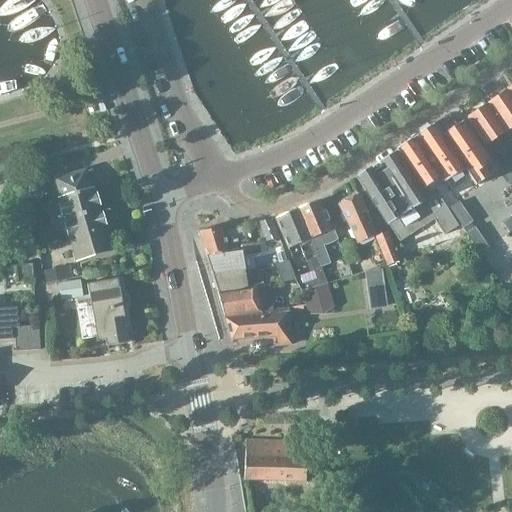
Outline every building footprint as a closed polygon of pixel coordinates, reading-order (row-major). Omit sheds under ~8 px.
[(511,100),(507,92),(487,106),(504,133),(511,144),(511,100)] [(504,133),(487,106),(467,120),(504,174),(503,174),(511,187),(511,165),(495,140),(504,133)] [(395,155),(410,177),(410,176),(421,192),(441,178),(444,183),(445,182),(448,187),(453,190),(467,181),(465,174),(463,170),(464,170),(476,186),(490,177),(484,168),(491,164),(462,122),(442,136),(434,125),(394,153),(395,155)] [(426,213),(428,207),(438,222),(451,214),(435,190),(424,198),(410,177),(395,155),(394,155),(392,157),(383,163),(382,162),(380,164),(380,165),(377,165),(373,168),(371,171),(371,170),(368,172),(369,172),(359,178),(357,179),(387,227),(410,211),(413,217),(418,218),(426,213)] [(78,262),(109,253),(103,232),(106,231),(94,190),(91,191),(85,171),(54,180),(60,200),(57,201),(70,242),(72,241),(78,262)] [(375,236),(359,194),(338,205),(357,244),(375,236)] [(310,241),(320,267),(328,265),(329,264),(322,246),(325,246),(329,245),(333,243),(336,241),(320,201),(297,210),(310,241)] [(473,223),(459,203),(449,210),(462,230),(473,223)] [(322,271),(320,267),(310,241),(297,210),(275,220),(288,250),(299,245),(306,262),(310,261),(315,273),(322,271)] [(509,233),(511,231),(511,216),(502,223),(509,233)] [(279,240),(271,221),(258,223),(266,242),(279,240)] [(247,242),(244,226),(198,232),(206,258),(228,255),(226,245),(239,243),(247,242)] [(478,255),(488,248),(475,228),(464,235),(478,255)] [(374,237),(383,258),(387,267),(399,262),(387,232),(374,237)] [(228,255),(206,258),(212,276),(244,271),(241,257),(265,253),(263,244),(239,245),(239,243),(226,245),(228,255)] [(65,256),(44,259),(45,272),(67,269),(65,256)] [(295,281),(288,262),(277,265),(283,283),(295,281)] [(18,283),(33,282),(32,265),(16,266),(18,283)] [(244,271),(212,276),(217,293),(263,286),(260,269),(244,271)] [(335,307),(322,271),(315,273),(319,286),(301,292),(308,315),(335,307)] [(82,298),(80,282),(58,285),(61,302),(77,299),(78,306),(90,303),(97,343),(105,341),(106,348),(128,344),(123,309),(125,308),(123,294),(120,294),(118,280),(87,285),(89,297),(82,298)] [(268,285),(263,286),(262,286),(255,287),(257,298),(269,297),(268,285)] [(257,298),(255,287),(217,293),(225,319),(259,315),(257,298)] [(0,341),(11,340),(10,329),(18,328),(17,309),(0,309),(0,341)] [(231,342),(276,338),(277,347),(291,346),(288,313),(288,309),(281,309),(281,314),(225,319),(231,342)] [(40,351),(38,327),(26,328),(27,352),(40,351)] [(27,352),(26,328),(18,328),(10,329),(11,340),(14,340),(15,352),(27,352)] [(305,483),(306,443),(245,441),(244,481),(305,483)]
